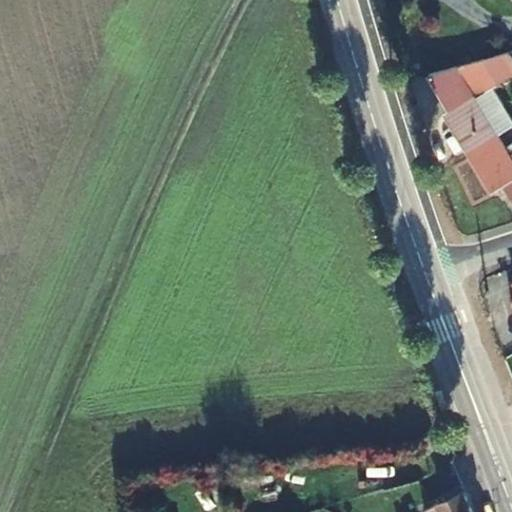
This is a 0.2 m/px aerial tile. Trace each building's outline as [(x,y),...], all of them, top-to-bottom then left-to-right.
[(446,114),(446,113),(469,151),(498,134),(476,97),(511,74),(511,56),(509,51),(435,72),(456,106),(445,112),(446,114)] [(511,157),(498,134),(469,151),(492,189),(491,190),(492,191),(503,184),(511,198),(511,197),(511,157)] [(424,458),(437,452),(431,438),(418,444),(424,458)] [(451,482),(446,472),(419,484),(424,495),(451,482)] [(472,511),(466,496),(427,511),(472,511)]
